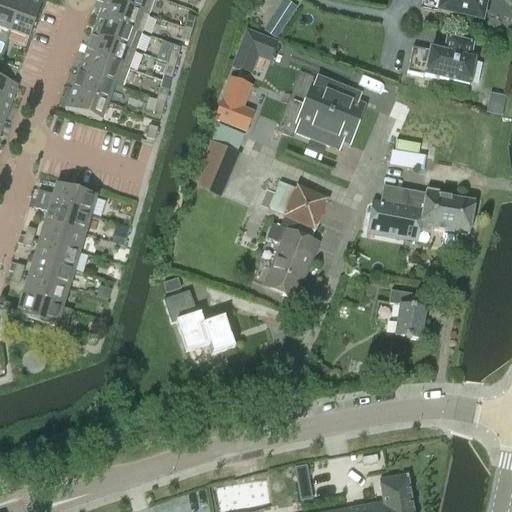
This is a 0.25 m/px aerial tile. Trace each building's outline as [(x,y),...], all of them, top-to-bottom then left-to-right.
[(0,0),(0,30),(8,34),(20,0),(0,0)] [(29,0),(20,0),(8,34),(27,41),(41,4),(29,0)] [(103,0),(103,1),(147,17),(153,0),(103,0)] [(481,23),(485,0),(420,0),(419,10),(481,23)] [(103,1),(97,19),(141,35),(147,17),(103,1)] [(181,30),(189,32),(192,20),(185,18),(181,30)] [(97,19),(90,37),(134,54),(141,35),(97,19)] [(189,32),(181,30),(178,41),(186,44),(189,32)] [(232,64),(231,66),(231,67),(232,69),(234,71),(235,71),(236,71),(239,73),(240,72),(240,73),(241,73),(242,73),(242,74),(243,74),(244,74),(245,74),(247,75),(249,75),(250,75),(250,74),(251,71),(252,70),(252,69),(252,68),(254,64),(257,61),(259,60),(262,61),(264,62),(266,62),(267,61),(268,59),(269,57),(269,56),(270,55),(271,53),(271,52),(272,49),(274,45),(274,43),(273,43),(271,42),(268,40),(267,40),(263,38),(262,38),(260,37),(259,36),(257,36),(256,35),(253,35),(253,34),(251,34),(250,33),(247,32),(244,32),(244,33),(243,34),(242,37),(241,39),(240,41),(240,42),(240,43),(239,43),(239,45),(238,45),(238,46),(238,48),(237,48),(237,49),(236,51),(235,52),(235,53),(233,56),(233,61),(232,62),(232,64)] [(90,37),(84,55),(127,71),(134,54),(90,37)] [(468,86),(473,62),(468,61),(470,49),(446,44),(443,57),(411,51),(407,74),(468,86)] [(168,53),(165,65),(173,68),(177,55),(168,53)] [(84,55),(77,73),(113,87),(121,89),(127,71),(84,55)] [(170,79),(173,68),(165,65),(162,77),(170,79)] [(1,75),(13,79),(16,71),(4,66),(1,75)] [(77,73),(70,91),(106,104),(113,87),(77,73)] [(362,109),(350,104),(354,93),(316,78),(311,89),(310,88),(302,107),(354,127),(362,109)] [(213,118),(213,119),(213,121),(215,122),(217,124),(218,124),(220,124),(221,125),(222,125),(223,126),(224,126),(225,126),(226,127),(227,127),(230,128),(231,128),(231,129),(232,129),(233,129),(235,130),(236,131),(237,131),(238,131),(239,132),(240,132),(241,133),(243,133),(244,132),(246,130),(246,129),(248,125),(248,124),(250,119),(250,118),(252,115),(252,113),(251,112),(247,111),(246,110),(244,109),(244,108),(244,106),(245,104),(245,103),(245,102),(245,101),(246,101),(246,98),(247,94),(248,92),(248,90),(249,89),(249,87),(248,86),(246,85),(243,84),(242,84),(241,84),(240,83),(239,83),(236,81),(232,80),(231,80),(230,80),(229,79),(228,79),(227,80),(226,82),(226,83),(226,84),(225,85),(225,86),(224,89),(223,90),(223,91),(222,93),(221,95),(220,97),(220,99),(219,99),(219,100),(219,102),(218,104),(217,106),(217,108),(214,115),(213,118)] [(0,81),(0,102),(9,106),(16,87),(0,81)] [(159,89),(155,102),(163,104),(167,91),(159,89)] [(106,104),(70,91),(63,110),(100,123),(106,104)] [(0,123),(2,124),(9,106),(0,102),(0,123)] [(160,115),(163,104),(155,102),(152,113),(160,115)] [(354,127),(302,107),(295,126),(297,126),(293,135),(332,150),(336,141),(347,145),(354,127)] [(391,165),(425,169),(426,157),(455,160),(458,133),(395,126),(391,165)] [(153,142),(156,130),(148,127),(144,140),(153,142)] [(207,143),(190,188),(220,200),(238,155),(207,143)] [(278,184),(267,209),(284,215),(283,219),(284,219),(286,220),(287,220),(287,221),(288,221),(289,221),(289,222),(290,222),(291,222),(293,223),(294,223),(297,225),(302,226),(303,227),(305,228),(308,229),(313,231),(325,201),(295,189),(294,190),(278,184)] [(48,206),(88,218),(94,198),(54,186),(48,206)] [(371,203),(365,235),(374,237),(372,246),(388,249),(390,239),(416,243),(418,232),(430,234),(431,230),(468,236),(473,203),(436,197),(437,193),(424,191),(423,196),(382,189),(379,205),(371,203)] [(34,201),(42,204),(45,195),(37,193),(34,201)] [(42,204),(34,201),(32,210),(40,212),(42,204)] [(83,237),(88,218),(48,206),(43,225),(83,237)] [(283,219),(284,220),(283,220),(282,221),(282,222),(281,225),(281,227),(282,229),(284,230),(285,231),(286,233),(284,233),(296,238),(296,239),(294,243),(293,246),(292,250),(294,251),(295,251),(296,252),(297,252),(298,253),(303,255),(304,255),(307,256),(309,257),(310,257),(311,256),(312,256),(313,255),(313,254),(314,253),(314,252),(314,251),(315,251),(315,248),(316,247),(316,245),(315,244),(315,243),(309,241),(308,240),(307,239),(307,237),(308,237),(308,236),(308,235),(309,235),(309,234),(309,232),(309,231),(308,230),(306,229),(308,229),(305,228),(303,227),(302,226),(297,225),(294,223),(293,223),(291,222),(290,222),(289,222),(289,221),(288,221),(287,221),(287,220),(286,220),(284,219),(283,219)] [(77,255),(83,237),(43,225),(37,243),(77,255)] [(279,247),(263,289),(293,301),(310,257),(309,257),(307,256),(304,255),(303,255),(298,253),(297,252),(296,252),(295,251),(294,251),(292,250),(293,246),(294,243),(296,239),(296,238),(284,233),(270,228),(265,241),(279,247)] [(23,239),(31,241),(34,232),(26,230),(23,239)] [(31,241),(23,239),(21,246),(29,249),(31,241)] [(72,273),(77,255),(37,243),(32,261),(72,273)] [(66,292),(72,273),(32,261),(26,279),(66,292)] [(12,275),(20,278),(23,269),(15,266),(12,275)] [(20,278),(12,275),(10,283),(18,286),(20,278)] [(61,310),(66,292),(26,279),(20,299),(60,310),(61,310)] [(176,280),(161,285),(165,295),(179,290),(176,280)] [(195,316),(191,304),(187,293),(161,302),(169,326),(174,324),(178,336),(178,335),(185,354),(208,346),(211,356),(209,356),(210,358),(233,350),(225,327),(227,323),(223,321),(222,319),(202,326),(198,315),(195,316)] [(419,343),(424,311),(412,309),(414,298),(389,294),(387,307),(397,308),(392,339),(419,343)] [(71,313),(61,310),(60,310),(20,299),(15,317),(47,327),(46,333),(63,338),(71,313)] [(3,304),(1,313),(9,315),(12,306),(3,304)] [(332,374),(319,365),(312,375),(313,376),(308,384),(317,390),(323,383),(325,383),(332,374)] [(409,511),(404,479),(383,483),(378,484),(382,507),(356,511),(409,511)] [(307,483),(296,485),(299,503),(310,501),(307,483)]
